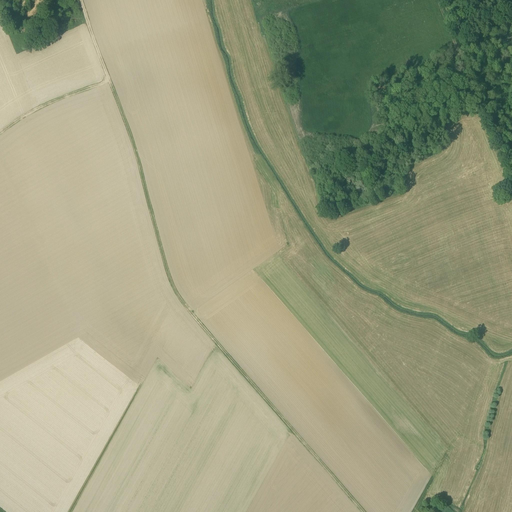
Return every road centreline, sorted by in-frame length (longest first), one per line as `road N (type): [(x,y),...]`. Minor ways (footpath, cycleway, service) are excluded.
road 1 (track): [(363,511),(175,295),(105,78)]
road 2 (track): [(511,37),(460,51),(511,188)]
road 3 (track): [(68,511),(134,388)]
